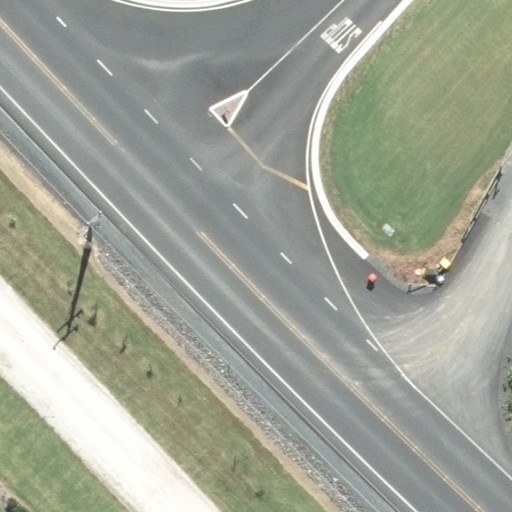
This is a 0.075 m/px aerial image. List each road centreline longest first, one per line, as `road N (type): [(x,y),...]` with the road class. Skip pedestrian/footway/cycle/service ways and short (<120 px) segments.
road 1 (secondary): [(479,511),(0,23)]
road 2 (track): [(0,320),(180,511)]
